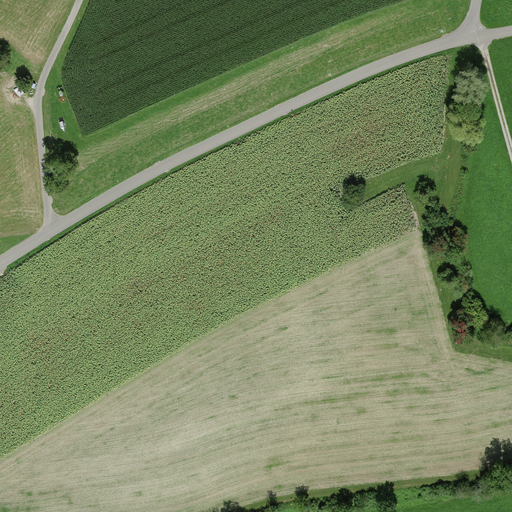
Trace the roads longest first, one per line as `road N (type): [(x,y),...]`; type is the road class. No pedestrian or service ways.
road 1 (unclassified): [(0,263),(170,163),(324,90),(472,36)]
road 2 (track): [(79,0),(39,97),(52,230)]
